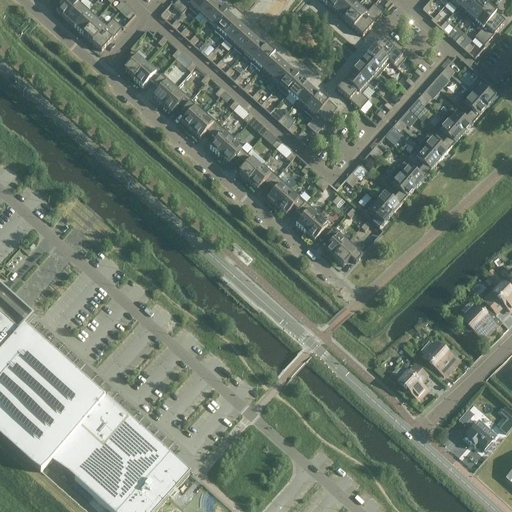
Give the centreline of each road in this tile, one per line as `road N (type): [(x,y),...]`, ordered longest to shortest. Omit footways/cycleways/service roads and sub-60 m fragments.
road 1 (unclassified): [(413,437),(0,66)]
road 2 (residential): [(408,9),(450,51),(332,182),(147,16)]
road 3 (unclassified): [(0,191),(357,511)]
road 4 (residential): [(102,72),(341,287)]
road 5 (residential): [(413,437),(511,343)]
